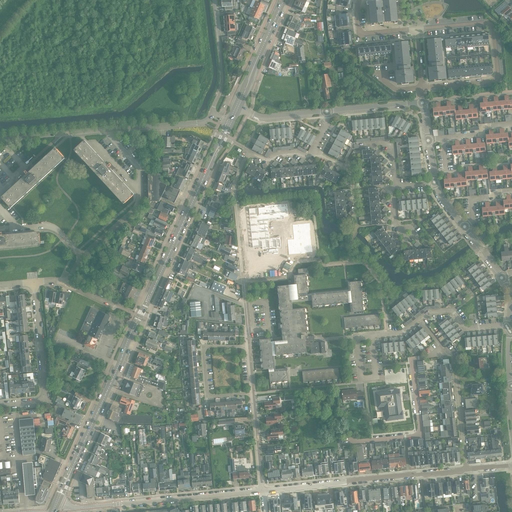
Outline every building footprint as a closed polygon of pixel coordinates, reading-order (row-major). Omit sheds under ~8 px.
[(233,0),(226,0),(221,1),(222,7),(225,7),(225,10),(232,10),(232,6),(234,6),(233,0)] [(337,0),(336,4),(335,10),(342,10),(342,6),(349,8),(350,5),(349,5),(350,2),(342,0),(337,0)] [(369,5),(371,23),(374,23),(374,24),(380,23),(379,22),(382,22),(383,23),(394,22),(394,21),(397,20),(396,2),(395,2),(394,0),(385,0),(384,0),(379,0),(379,1),(369,2),(370,5),(369,5)] [(497,8),(495,10),(498,14),(501,12),(501,11),(502,12),(505,16),(507,14),(511,20),(511,11),(511,10),(508,7),(506,5),(507,4),(505,1),(497,8)] [(255,2),(252,9),(262,14),(266,6),(255,2)] [(304,7),(295,3),(293,8),(302,12),(304,7)] [(259,20),(262,14),(252,9),(249,16),(259,20)] [(335,15),(336,21),(348,20),(348,17),(349,17),(349,14),(342,14),(342,10),(335,10),(335,15)] [(223,16),(223,24),(235,23),(235,15),(233,15),(233,12),(226,12),(226,16),(223,16)] [(288,20),(297,24),(300,26),(302,22),(299,21),(299,19),(291,15),(288,20)] [(300,26),(297,24),(288,20),(286,26),(298,31),(300,26)] [(336,21),(337,30),(343,30),(343,27),(350,26),(350,23),(349,23),(348,20),(336,21)] [(248,32),(253,35),(256,29),(248,26),(248,24),(249,22),(246,21),(245,23),(242,30),(248,32)] [(237,23),(235,23),(223,24),(224,32),(227,32),(227,35),(235,34),(235,31),(238,31),(237,23)] [(285,28),(283,33),(295,38),(294,42),(297,43),(302,45),(304,42),(298,39),(297,39),(299,34),(296,33),(297,33),(293,31),(285,28)] [(248,32),(242,30),(238,39),(241,40),(243,36),(251,40),(253,35),(248,32)] [(337,30),(338,40),(350,38),(350,36),(351,35),(351,32),(344,33),(343,30),(337,30)] [(283,33),(280,39),(283,40),(282,42),(289,45),(292,46),(294,42),(295,38),(283,33)] [(340,46),(343,45),(343,49),(350,48),(350,45),(352,44),(351,41),(350,41),(350,38),(338,40),(340,40),(340,46)] [(245,43),(237,39),(235,44),(243,48),(245,43)] [(440,39),(428,40),(430,64),(432,64),(432,68),(429,68),(430,80),(445,79),(444,67),(441,67),(441,63),(442,63),(440,39)] [(395,43),(397,68),(399,67),(399,71),(396,71),(397,83),(413,82),(412,70),(408,70),(408,67),(409,66),(407,42),(395,43)] [(297,46),(296,47),(298,57),(299,57),(304,56),(303,46),(297,44),(297,46)] [(240,61),(243,56),(245,50),(237,47),(232,58),(240,61)] [(275,60),(274,62),(278,63),(281,64),(281,61),(279,60),(278,59),(280,57),(278,56),(279,54),(278,53),(273,51),(270,59),(275,60)] [(275,60),(270,59),(267,66),(271,68),(272,68),(272,69),(278,71),(281,64),(278,63),(274,62),(275,60)] [(328,87),(331,87),(329,74),(319,76),(321,87),(319,87),(319,92),(323,91),(325,100),(330,99),(328,87)] [(396,128),(401,119),(396,116),(391,125),(396,128)] [(401,119),(396,128),(401,130),(406,122),(401,119)] [(406,122),(401,130),(406,133),(411,125),(406,122)] [(302,140),(306,132),(301,129),(300,131),(297,138),(302,140)] [(338,134),(347,139),(350,134),(341,130),(338,134)] [(306,132),(302,140),(306,143),(311,134),(306,132)] [(311,134),(306,143),(311,146),(316,137),(311,134)] [(338,134),(336,139),(345,144),(347,139),(338,134)] [(257,140),(266,145),(269,140),(260,135),(257,140)] [(192,143),(202,148),(204,142),(198,139),(195,138),(188,137),(188,140),(194,140),(192,143)] [(336,139),(333,144),(342,149),(345,144),(336,139)] [(266,145),(257,140),(255,145),(263,149),(266,145)] [(84,142),(76,149),(125,203),(133,196),(111,171),(107,167),(84,142)] [(190,148),(200,153),(202,148),(192,143),(190,148)] [(331,149),(339,153),(342,149),(333,144),(331,149)] [(263,149),(255,145),(252,150),(261,154),(263,149)] [(200,153),(190,148),(187,153),(197,158),(200,153)] [(3,199),(11,207),(64,157),(57,149),(32,172),(28,176),(3,199)] [(339,153),(331,149),(328,154),(337,158),(339,153)] [(188,154),(188,155),(186,159),(195,163),(197,158),(187,153),(187,154),(188,154)] [(183,169),(191,172),(194,165),(186,161),(183,161),(182,164),(185,165),(183,169)] [(218,171),(226,174),(228,175),(230,169),(228,168),(230,164),(225,162),(223,166),(220,165),(218,171)] [(250,175),(255,165),(250,163),(245,172),(250,175)] [(250,175),(254,177),(259,168),(255,165),(250,175)] [(324,178),(328,168),(324,166),(319,175),(324,178)] [(254,177),(258,179),(262,170),(259,168),(254,177)] [(324,178),(328,180),(332,170),(328,168),(324,178)] [(191,172),(183,169),(180,174),(188,178),(191,172)] [(262,170),(258,179),(262,181),(267,172),(262,170)] [(328,180),(332,182),(336,173),(332,170),(328,180)] [(220,191),(223,183),(224,183),(225,183),(228,175),(226,174),(218,171),(215,179),(218,180),(217,183),(216,183),(213,189),(220,191)] [(336,173),(332,182),(336,184),(341,175),(336,173)] [(148,175),(148,193),(149,202),(155,202),(154,203),(156,204),(157,202),(159,202),(161,197),(174,203),(180,191),(172,188),(170,187),(160,182),(160,175),(148,175)] [(173,180),(184,185),(187,180),(176,175),(174,179),(170,177),(169,178),(173,180)] [(170,187),(172,188),(173,186),(182,191),(184,185),(173,180),(170,187)] [(218,192),(217,195),(222,197),(221,200),(223,200),(227,201),(228,194),(224,194),(222,194),(218,192)] [(209,199),(216,203),(217,199),(218,199),(219,198),(218,198),(218,197),(211,194),(209,199)] [(216,203),(209,199),(206,205),(205,208),(215,212),(217,209),(215,208),(215,207),(214,206),(216,203)] [(161,202),(157,210),(169,215),(171,211),(172,212),(174,207),(163,202),(161,202)] [(264,207),(249,209),(253,248),(262,247),(262,249),(263,249),(280,248),(281,248),(280,238),(269,239),(268,222),(268,221),(284,220),(284,217),(288,216),(287,204),(264,206),(264,207)] [(166,222),(168,216),(160,212),(158,218),(166,222)] [(434,224),(445,215),(443,213),(439,216),(438,214),(430,219),(434,224)] [(153,224),(156,226),(164,229),(167,223),(159,220),(156,219),(157,218),(149,214),(147,218),(154,221),(153,224)] [(434,224),(437,228),(448,219),(447,217),(443,220),(441,218),(445,215),(434,224)] [(448,219),(437,228),(440,232),(448,227),(452,223),(450,221),(446,225),(445,222),(449,219),(448,219)] [(197,226),(204,230),(208,231),(210,226),(206,224),(199,221),(197,226)] [(294,239),(287,240),(289,255),(301,254),(306,254),(306,253),(312,252),(313,252),(312,245),(311,245),(310,231),(311,231),(310,223),(292,225),(294,239)] [(153,224),(151,227),(155,229),(154,232),(142,227),(140,230),(146,233),(146,234),(155,237),(157,234),(161,236),(164,231),(156,227),(156,226),(153,224)] [(195,232),(194,234),(201,237),(202,235),(205,236),(206,234),(208,234),(209,232),(208,231),(204,230),(197,226),(195,231),(195,232)] [(448,227),(440,232),(444,237),(455,228),(453,226),(449,229),(448,227)] [(377,237),(385,231),(382,227),(374,234),(377,237)] [(455,228),(444,237),(447,241),(458,232),(457,230),(453,233),(451,231),(455,228)] [(385,231),(377,237),(380,241),(388,235),(385,231)] [(458,232),(447,241),(450,245),(462,236),(460,234),(456,237),(454,235),(458,232)] [(0,248),(38,245),(37,233),(4,237),(0,236),(0,248)] [(155,237),(146,234),(143,240),(142,244),(144,245),(151,248),(154,240),(155,237)] [(194,234),(191,239),(200,243),(201,241),(200,240),(201,237),(194,234)] [(226,235),(224,244),(232,245),(232,243),(235,245),(234,236),(229,236),(226,235)] [(388,235),(380,241),(382,245),(391,238),(388,235)] [(391,238),(382,245),(385,248),(393,242),(391,238)] [(203,245),(200,243),(191,239),(189,244),(196,248),(197,245),(202,247),(203,245)] [(393,242),(385,248),(388,252),(396,245),(393,242)] [(144,245),(140,252),(148,256),(150,250),(151,248),(144,245)] [(396,245),(388,252),(391,255),(399,249),(396,245)] [(185,252),(203,260),(205,261),(206,258),(199,255),(194,253),(194,252),(195,250),(188,247),(185,252)] [(229,256),(231,250),(225,248),(223,253),(229,256)] [(119,253),(121,254),(128,258),(131,253),(123,249),(122,251),(120,250),(119,253)] [(140,252),(137,260),(144,263),(148,256),(140,252)] [(203,260),(185,252),(183,257),(190,260),(191,260),(192,259),(191,259),(191,258),(193,259),(193,260),(201,264),(203,260)] [(144,263),(137,260),(130,257),(130,258),(134,260),(130,268),(140,272),(144,263)] [(180,264),(187,267),(189,264),(190,263),(189,263),(189,262),(182,259),(180,264)] [(468,271),(471,274),(478,268),(482,265),(481,263),(477,266),(475,263),(471,267),(469,265),(465,269),(467,271),(468,271)] [(184,276),(186,273),(187,273),(189,268),(187,267),(180,264),(176,272),(184,276)] [(228,264),(226,269),(233,273),(236,267),(228,264)] [(120,274),(121,273),(127,276),(129,271),(127,270),(128,268),(123,266),(121,270),(115,268),(114,271),(120,274)] [(478,268),(471,274),(474,278),(482,272),(485,269),(484,267),(480,270),(478,268)] [(277,286),(282,337),(283,340),(273,341),(272,338),(271,338),(270,339),(259,340),(262,370),(269,369),(269,372),(270,383),(288,381),(287,370),(287,368),(275,370),(274,356),(276,355),(276,356),(307,353),(306,349),(310,348),(311,354),(326,353),(325,342),(314,343),(314,336),(308,336),(305,308),(293,309),(292,300),(296,300),(308,299),(307,293),(308,293),(307,275),(308,275),(308,268),(298,269),(298,275),(294,275),(295,285),(277,286)] [(482,272),(474,278),(477,282),(485,276),(489,273),(487,271),(483,274),(482,272)] [(236,282),(238,276),(231,273),(228,278),(236,282)] [(188,274),(186,279),(194,283),(196,279),(194,279),(194,278),(192,275),(188,274)] [(454,279),(460,286),(465,283),(458,275),(454,279)] [(485,276),(477,282),(481,286),(488,281),(492,277),(490,275),(486,278),(485,276)] [(169,290),(171,291),(172,288),(170,287),(173,281),(167,278),(163,288),(169,290)] [(450,282),(456,290),(460,286),(454,279),(450,282)] [(485,292),(488,291),(486,289),(496,282),(494,280),(490,283),(488,281),(481,286),(484,291),(485,292)] [(214,281),(210,289),(223,294),(226,286),(214,281)] [(351,313),(352,312),(364,311),(361,281),(349,282),(348,282),(349,290),(311,294),(311,295),(312,307),(350,303),(351,313)] [(445,285),(452,293),(456,290),(450,282),(445,285)] [(123,283),(119,292),(124,294),(123,295),(132,299),(137,289),(128,284),(128,285),(123,283)] [(452,293),(445,285),(441,289),(447,296),(452,293)] [(51,290),(45,289),(46,298),(49,298),(49,302),(48,306),(54,307),(55,303),(56,303),(58,293),(51,292),(51,290)] [(159,298),(165,301),(169,292),(163,289),(162,292),(161,291),(160,293),(161,294),(159,298)] [(409,295),(415,303),(419,300),(413,292),(409,295)] [(58,293),(56,303),(63,304),(63,300),(67,301),(71,294),(64,293),(64,294),(58,293)] [(405,299),(411,307),(415,303),(409,295),(405,299)] [(165,301),(159,298),(159,299),(158,299),(157,301),(158,302),(156,306),(161,308),(160,310),(166,312),(168,307),(163,305),(165,301)] [(400,302),(406,310),(411,307),(405,299),(400,302)] [(200,301),(190,302),(191,317),(201,316),(200,301)] [(227,314),(226,313),(227,313),(235,313),(234,308),(235,308),(235,305),(231,306),(231,302),(224,303),(222,303),(223,314),(227,314)] [(396,305),(402,313),(406,310),(400,302),(396,305)] [(402,313),(396,305),(392,309),(398,317),(402,313)] [(107,323),(110,316),(103,313),(92,307),(80,331),(89,335),(88,339),(87,338),(86,340),(86,341),(85,345),(92,348),(94,348),(95,346),(94,344),(97,339),(99,340),(107,323)] [(226,313),(227,314),(228,314),(228,321),(235,320),(235,315),(236,315),(236,313),(235,313),(227,313),(226,313)] [(155,321),(166,324),(167,321),(164,320),(165,318),(157,315),(155,321)] [(439,324),(442,329),(450,323),(454,320),(452,318),(448,321),(446,319),(439,324)] [(166,324),(155,321),(153,327),(161,329),(162,326),(165,328),(166,324)] [(198,334),(201,334),(201,335),(203,335),(203,340),(235,341),(235,335),(238,335),(238,329),(235,329),(235,333),(227,333),(227,327),(225,327),(222,327),(222,333),(216,333),(216,327),(212,326),(212,330),(212,333),(203,333),(203,329),(201,329),(201,322),(198,322),(197,329),(198,329),(198,334)] [(450,323),(442,329),(446,333),(453,327),(457,324),(456,322),(452,325),(450,323)] [(419,331),(424,339),(429,335),(420,324),(418,326),(421,330),(419,331)] [(453,327),(446,333),(449,337),(457,331),(460,329),(459,326),(455,329),(453,327)] [(420,342),(424,339),(419,331),(415,327),(413,329),(416,333),(414,335),(420,342)] [(148,336),(156,340),(161,342),(161,343),(164,344),(166,345),(173,348),(177,350),(178,345),(175,344),(174,344),(167,341),(157,337),(158,335),(150,331),(148,336)] [(416,346),(420,342),(414,335),(411,331),(409,332),(412,336),(410,338),(416,346)] [(457,331),(449,337),(452,342),(464,333),(462,331),(458,334),(457,331)] [(407,334),(405,336),(408,340),(406,342),(411,349),(416,346),(410,338),(407,334)] [(187,341),(187,346),(195,346),(195,340),(189,341),(189,338),(186,338),(183,338),(189,337),(189,335),(181,335),(180,337),(180,340),(183,340),(183,341),(186,341),(187,341)] [(158,348),(159,345),(157,344),(158,341),(153,339),(152,341),(148,339),(145,345),(147,346),(146,347),(149,349),(150,347),(155,349),(156,347),(158,348)] [(173,348),(166,345),(164,344),(163,345),(165,346),(164,350),(166,351),(165,353),(168,354),(169,352),(171,353),(173,348)] [(151,363),(153,363),(153,364),(160,367),(162,363),(164,364),(164,360),(155,357),(154,360),(152,359),(153,358),(139,353),(135,363),(145,367),(147,362),(151,363)] [(70,376),(73,377),(77,379),(76,381),(80,383),(87,367),(79,363),(81,359),(74,355),(72,360),(78,363),(76,367),(77,367),(74,373),(72,372),(70,376)] [(475,364),(476,368),(483,368),(483,369),(488,368),(488,364),(482,364),(482,363),(482,361),(486,361),(486,357),(475,359),(474,360),(474,363),(475,364)] [(130,379),(144,384),(145,383),(160,388),(165,390),(165,382),(163,381),(160,380),(159,382),(142,376),(143,373),(141,372),(142,369),(134,366),(130,376),(131,376),(130,379)] [(128,380),(124,392),(139,398),(143,386),(128,380)] [(482,384),(473,385),(473,389),(472,389),(472,390),(471,390),(471,393),(472,393),(472,394),(482,393),(482,384)] [(388,391),(376,393),(378,408),(384,407),(386,421),(403,418),(402,411),(400,397),(401,397),(399,389),(393,390),(388,390),(388,391)] [(356,390),(342,391),(343,400),(356,398),(357,400),(364,399),(364,392),(356,393),(356,390)] [(78,409),(82,400),(79,398),(79,397),(76,395),(75,397),(74,396),(74,398),(70,396),(68,399),(72,401),(70,406),(78,409)] [(122,397),(120,403),(126,405),(125,410),(124,410),(123,412),(128,414),(130,415),(134,401),(122,397)] [(273,401),(264,402),(265,409),(276,408),(275,405),(277,405),(277,404),(280,403),(279,398),(273,398),(273,401)] [(465,399),(466,408),(478,407),(477,398),(465,399)] [(200,399),(192,399),(193,405),(191,405),(191,407),(195,407),(195,405),(200,404),(200,399)] [(235,401),(236,409),(242,408),(243,412),(245,412),(245,406),(242,406),(242,403),(243,403),(243,400),(235,401)] [(224,416),(224,413),(224,410),(223,410),(222,402),(216,403),(217,410),(219,410),(219,417),(221,417),(221,416),(224,416)] [(82,417),(65,409),(66,407),(63,405),(57,403),(56,406),(62,408),(59,414),(62,416),(69,419),(69,421),(77,425),(78,423),(79,424),(82,417)] [(211,415),(210,412),(210,411),(217,410),(216,403),(209,403),(210,409),(204,409),(204,416),(208,416),(208,415),(211,415)] [(124,410),(112,405),(110,409),(109,409),(106,417),(109,418),(108,420),(122,425),(125,425),(125,423),(152,424),(152,415),(128,415),(128,414),(123,412),(124,410)] [(54,427),(54,417),(51,418),(51,413),(45,413),(45,418),(48,418),(49,427),(54,427)] [(275,417),(266,418),(267,425),(277,424),(277,421),(278,420),(278,419),(281,419),(281,413),(274,414),(275,417)] [(57,416),(56,420),(54,421),(66,426),(65,428),(64,428),(62,432),(63,433),(62,436),(69,439),(74,428),(66,424),(68,421),(57,416)] [(33,419),(19,420),(23,455),(35,454),(34,439),(35,439),(33,419)] [(235,426),(236,436),(244,435),(244,429),(244,425),(235,426)] [(467,434),(479,433),(478,426),(466,427),(467,434)] [(146,444),(145,429),(138,430),(140,445),(146,444)] [(276,433),(267,434),(268,440),(279,439),(283,439),(283,435),(282,429),(276,430),(276,433)] [(100,438),(111,443),(110,442),(112,438),(109,437),(102,434),(100,438)] [(49,452),(52,439),(44,438),(41,450),(35,449),(35,453),(37,453),(42,455),(43,451),(49,452)] [(111,443),(100,438),(98,443),(105,446),(105,447),(110,449),(112,447),(110,446),(111,443)] [(355,445),(356,458),(357,463),(358,463),(359,471),(370,469),(369,459),(366,459),(366,454),(363,454),(363,446),(362,446),(362,444),(355,445)] [(98,455),(99,453),(101,454),(102,451),(100,450),(102,447),(96,445),(93,453),(98,455)] [(469,452),(467,452),(468,460),(470,459),(470,460),(475,459),(474,446),(471,446),(471,452),(469,452)] [(92,454),(89,462),(96,466),(97,465),(98,462),(99,462),(100,462),(102,459),(92,454)] [(61,463),(51,458),(45,456),(41,455),(39,460),(39,462),(42,464),(43,478),(46,479),(52,482),(61,463)] [(267,469),(269,481),(280,479),(279,470),(272,471),(270,455),(266,456),(267,469)] [(338,473),(337,461),(333,461),(333,459),(332,459),(332,458),(330,458),(331,462),(332,474),(338,473)] [(358,471),(357,463),(356,458),(352,458),(352,462),(347,462),(348,468),(349,472),(350,472),(353,472),(353,471),(358,471)] [(10,462),(0,462),(0,474),(11,473),(10,462)] [(32,462),(23,463),(25,495),(35,494),(32,462)] [(87,466),(84,472),(95,478),(98,472),(105,475),(105,477),(109,476),(109,473),(96,467),(88,464),(87,466)] [(149,477),(150,491),(155,491),(154,481),(154,478),(157,478),(155,464),(150,464),(151,477),(149,477)] [(96,466),(96,467),(109,473),(109,469),(101,465),(100,467),(97,465),(96,466)] [(239,470),(239,473),(233,473),(233,479),(240,478),(240,479),(249,478),(248,469),(245,469),(245,466),(244,466),(239,467),(239,470)] [(37,489),(47,493),(50,488),(50,489),(52,484),(43,480),(42,467),(35,468),(37,489)] [(94,479),(83,474),(80,483),(86,485),(87,497),(95,497),(94,479)] [(123,486),(126,485),(126,480),(125,480),(125,474),(122,474),(122,481),(119,481),(119,482),(117,482),(117,484),(116,484),(117,486),(112,487),(113,495),(124,494),(123,486)] [(483,484),(480,484),(481,492),(484,492),(483,487),(488,487),(489,487),(488,478),(482,479),(483,484)] [(462,483),(460,483),(461,490),(467,489),(467,494),(470,494),(468,480),(462,481),(462,483)] [(450,484),(451,493),(454,493),(454,494),(460,493),(458,481),(453,482),(453,483),(450,484)] [(442,484),(443,494),(445,494),(445,495),(451,494),(451,493),(450,484),(450,482),(444,483),(444,484),(442,484)] [(433,485),(434,495),(437,495),(443,495),(443,494),(442,484),(441,483),(436,484),(436,485),(433,485)] [(132,485),(133,493),(141,492),(141,484),(132,485)] [(434,495),(433,485),(433,484),(427,485),(427,486),(424,486),(425,496),(428,496),(434,496),(434,495)] [(388,505),(392,505),(391,501),(390,502),(389,488),(387,488),(382,488),(384,503),(387,502),(388,505)] [(47,493),(37,489),(37,495),(36,497),(36,499),(37,501),(38,502),(41,503),(43,502),(44,501),(47,493)] [(365,501),(365,505),(366,509),(368,509),(368,505),(367,501),(366,501),(365,490),(358,491),(359,502),(365,501)] [(352,505),(357,505),(357,510),(360,510),(359,502),(358,502),(357,491),(350,491),(352,505)] [(343,492),(336,493),(337,503),(338,506),(343,505),(344,508),(347,507),(346,498),(343,498),(343,492)] [(328,493),(323,494),(324,507),(325,509),(334,508),(333,504),(330,504),(330,495),(329,495),(328,493)] [(318,505),(315,505),(315,508),(324,507),(323,494),(318,494),(318,496),(317,496),(318,505)] [(305,504),(303,504),(304,511),(311,510),(311,508),(312,507),(310,497),(309,495),(305,496),(305,497),(304,497),(305,503),(304,503),(305,504)] [(296,497),(290,498),(291,509),(291,511),(300,511),(299,501),(297,502),(296,497)] [(284,503),(282,503),(282,511),(291,511),(291,509),(290,498),(284,499),(284,503)] [(271,500),(270,501),(271,511),(277,511),(280,511),(279,506),(277,506),(276,500),(275,500),(275,499),(271,499),(271,500)] [(252,511),(256,511),(255,500),(248,501),(248,511),(252,511)] [(229,511),(229,502),(227,502),(226,503),(224,503),(224,502),(222,503),(221,504),(219,504),(220,511),(221,511),(229,511)]
